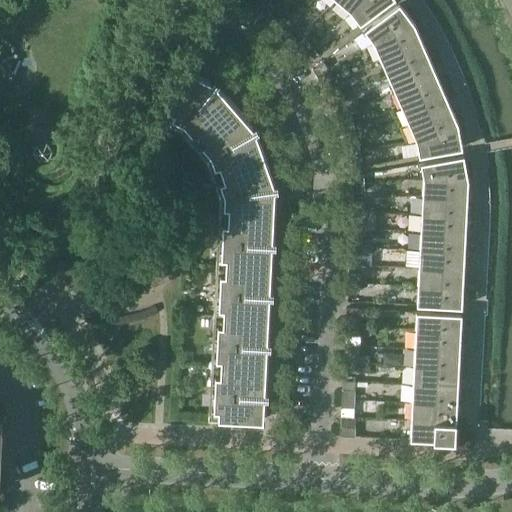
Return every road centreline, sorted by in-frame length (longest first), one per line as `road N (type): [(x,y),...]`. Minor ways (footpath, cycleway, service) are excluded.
road 1 (residential): [(319,478),(330,212),(319,174),(280,79),(226,30),(180,5)]
road 2 (tertiary): [(78,465),(319,478)]
road 3 (tertiary): [(78,465),(70,376),(52,343),(0,290)]
road 4 (tertiary): [(319,478),(474,486),(511,479)]
road 5 (residential): [(0,366),(24,412),(23,511)]
